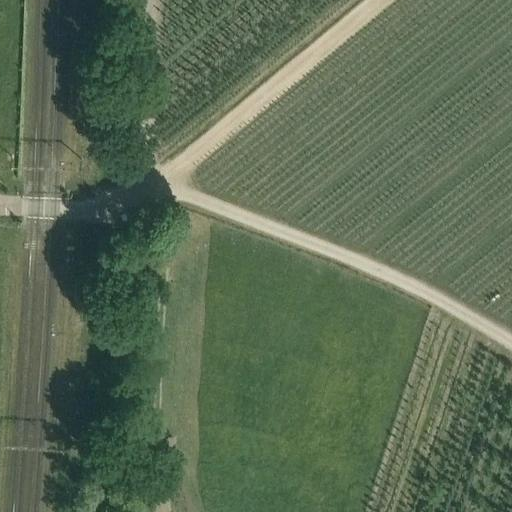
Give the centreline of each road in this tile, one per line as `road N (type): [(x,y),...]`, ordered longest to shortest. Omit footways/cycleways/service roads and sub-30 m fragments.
road 1 (track): [(511,340),(364,262),(180,193),(150,190)]
road 2 (track): [(150,190),(377,0)]
road 3 (track): [(150,190),(150,0)]
